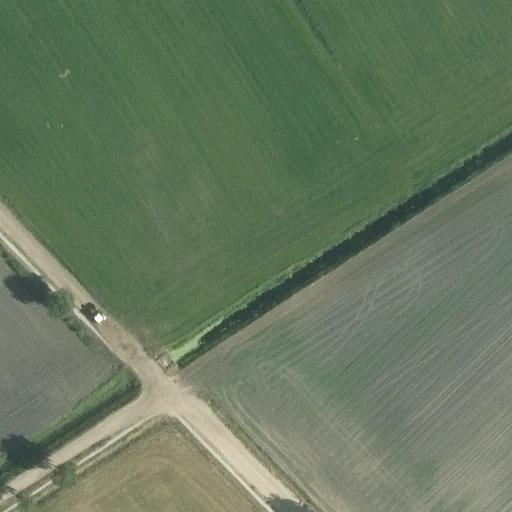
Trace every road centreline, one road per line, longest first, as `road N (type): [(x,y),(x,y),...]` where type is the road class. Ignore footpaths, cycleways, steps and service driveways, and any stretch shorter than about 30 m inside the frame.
road 1 (track): [(0,216),(290,511)]
road 2 (track): [(0,496),(168,389)]
